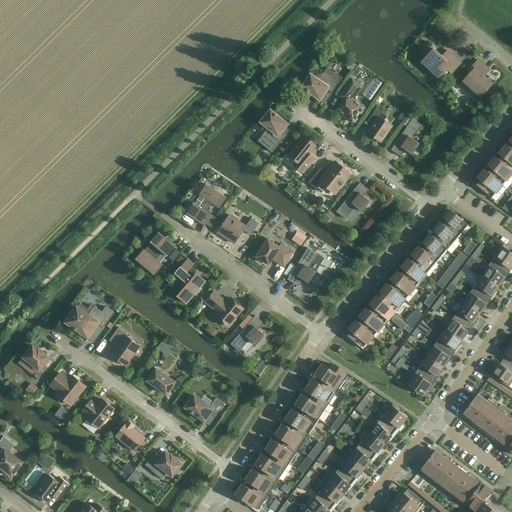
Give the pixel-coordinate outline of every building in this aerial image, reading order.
[(442,57),(433,49),(423,60),(441,76),(447,69),(451,73),(460,64),(446,51),(442,57)] [(487,79),(484,76),(489,71),(477,60),(468,70),(471,72),(465,79),(482,95),(492,84),(492,83),(495,81),(489,76),(487,79)] [(352,72),(357,65),(351,61),(346,68),(352,72)] [(357,76),(361,69),(357,66),(352,73),(357,76)] [(339,82),(342,78),(327,68),(324,71),(318,81),(310,75),(303,86),(301,85),(300,86),(319,100),(326,89),(332,93),(339,82)] [(344,100),(337,109),(346,116),(345,117),(353,123),(360,112),(363,114),(366,109),(364,107),(364,106),(354,99),(363,86),(352,79),(342,93),(346,96),(344,100)] [(372,127),(367,133),(380,142),(392,126),(390,125),(384,120),(379,117),(383,112),(376,108),(368,119),(374,123),(372,127)] [(287,123),(269,109),(268,110),(270,112),(268,114),(266,112),(262,118),(264,119),(262,122),(268,128),(258,141),(272,153),(284,138),(279,133),(287,123)] [(407,116),(402,112),(398,118),(402,121),(407,116)] [(407,127),(396,143),(400,146),(405,150),(412,154),(419,144),(413,139),(422,126),(412,119),(409,117),(404,125),(407,127)] [(303,173),(313,160),(315,158),(310,153),(315,147),(303,136),(288,155),(296,161),(293,165),(303,173)] [(511,150),(508,147),(506,145),(499,153),(501,155),(498,160),(504,166),(511,172),(511,150)] [(504,166),(498,160),(495,158),(489,166),(491,167),(487,172),(494,178),(502,185),(511,173),(511,172),(504,166)] [(351,175),(334,162),(325,173),(320,169),(309,183),(321,192),(326,186),(336,194),(341,186),(342,187),(345,184),(344,183),(351,175)] [(494,178),(487,172),(485,170),(478,178),(480,180),(476,185),(491,198),(502,185),(494,178)] [(193,203),(186,214),(205,226),(206,224),(211,227),(217,218),(212,215),(206,211),(212,203),(219,208),(226,197),(220,193),(209,186),(206,184),(199,194),(200,195),(194,204),(193,203)] [(289,185),(284,190),(291,195),(295,190),(289,185)] [(303,185),(299,190),(303,194),(308,188),(303,185)] [(355,189),(336,212),(345,219),(355,207),(362,212),(370,202),(364,196),(359,193),(355,189)] [(222,207),(217,215),(220,217),(225,209),(222,207)] [(449,230),(457,238),(468,225),(451,210),(444,218),(446,220),(442,224),(449,230)] [(231,216),(229,215),(218,233),(234,244),(243,230),(251,235),(259,223),(251,218),(246,226),(238,221),(237,219),(233,216),(231,216)] [(449,230),(442,224),(440,223),(433,230),(435,232),(432,237),(439,243),(447,250),(457,238),(449,230)] [(167,256),(175,246),(159,232),(151,242),(152,242),(145,251),(144,250),(136,259),(154,275),(162,265),(159,263),(166,255),(167,256)] [(300,232),(294,242),(300,246),(307,236),(300,232)] [(439,243),(432,237),(430,235),(423,243),(425,244),(421,249),(428,255),(436,262),(447,250),(439,243)] [(269,240),(268,240),(260,251),(259,250),(254,257),(261,262),(262,260),(268,264),(274,255),(286,263),(293,252),(281,244),(279,247),(273,244),(273,241),(271,240),(269,240)] [(467,246),(472,250),(476,245),(471,241),(467,246)] [(476,251),(480,254),(486,247),(481,243),(476,251)] [(503,244),(491,262),(509,274),(511,268),(511,256),(511,255),(511,253),(509,251),(511,249),(503,244)] [(468,255),(472,250),(467,246),(463,251),(468,255)] [(428,255),(421,249),(419,247),(412,255),(414,257),(411,261),(418,267),(426,275),(436,262),(428,255)] [(296,267),(290,276),(300,282),(302,279),(309,283),(316,272),(325,259),(318,254),(308,248),(296,267)] [(176,249),(169,257),(173,261),(180,253),(176,249)] [(475,260),(480,254),(476,251),(471,257),(475,260)] [(124,255),(121,259),(127,264),(130,260),(124,255)] [(193,278),(187,272),(194,264),(188,259),(175,274),(187,284),(177,296),(186,304),(194,294),(196,296),(202,289),(200,288),(206,281),(196,273),(193,278)] [(418,267),(411,261),(409,259),(402,267),(404,269),(400,274),(407,280),(415,287),(426,275),(418,267)] [(502,284),(509,274),(491,262),(482,275),(497,285),(499,282),(502,284)] [(452,275),(452,276),(456,271),(451,267),(447,272),(452,275)] [(456,277),(460,280),(465,274),(461,270),(456,277)] [(407,280),(400,274),(398,272),(391,280),(393,281),(390,286),(405,299),(415,287),(407,280)] [(449,281),(452,276),(452,275),(447,272),(443,277),(449,281)] [(494,289),(497,285),(482,275),(473,289),(490,300),(497,291),(494,289)] [(455,286),(460,280),(456,277),(451,283),(455,286)] [(382,293),(378,297),(394,312),(398,307),(405,299),(390,286),(388,284),(381,292),(382,293)] [(483,310),(490,300),(473,289),(464,302),(478,312),(481,309),(483,310)] [(226,304),(223,301),(224,300),(214,292),(205,302),(218,313),(215,316),(228,327),(243,309),(240,306),(240,304),(239,302),(236,301),(234,301),(231,298),(226,304)] [(428,298),(433,302),(437,297),(432,293),(428,298)] [(372,306),(369,310),(384,324),(394,312),(378,297),(377,296),(377,297),(370,304),(372,306)] [(436,302),(440,306),(445,299),(441,296),(436,302)] [(429,307),(433,302),(428,298),(424,303),(429,307)] [(471,307),(464,302),(461,300),(459,299),(450,312),(455,315),(472,327),(479,317),(476,315),(478,312),(471,307)] [(436,312),(440,306),(436,302),(431,309),(436,312)] [(102,311),(94,306),(87,315),(76,307),(74,311),(72,310),(67,317),(69,318),(66,322),(75,328),(75,329),(87,338),(97,324),(103,329),(114,313),(105,306),(102,311)] [(384,324),(369,310),(367,309),(360,317),(362,318),(358,323),(361,325),(373,336),(384,324)] [(396,315),(391,320),(402,329),(407,324),(396,315)] [(472,327),(455,315),(445,329),(460,339),(462,335),(465,337),(472,327)] [(256,345),(265,335),(259,330),(264,323),(255,316),(231,344),(239,352),(250,340),(256,345)] [(412,326),(413,327),(417,322),(412,319),(408,323),(412,326)] [(361,325),(358,323),(356,321),(349,329),(351,331),(347,336),(353,340),(352,340),(362,349),(373,336),(361,325)] [(416,328),(421,331),(426,325),(421,322),(416,328)] [(409,332),(413,327),(412,326),(408,323),(404,329),(409,332)] [(126,366),(140,346),(125,336),(127,333),(119,327),(109,340),(117,346),(111,355),(126,366)] [(416,338),(421,331),(416,328),(412,334),(416,338)] [(458,342),(460,339),(445,329),(436,342),(454,354),(460,344),(458,342)] [(447,364),(454,354),(436,342),(427,355),(442,365),(444,362),(447,364)] [(388,349),(393,353),(397,348),(392,344),(388,349)] [(506,355),(503,359),(508,363),(511,365),(511,346),(509,344),(505,349),(506,350),(508,351),(506,355)] [(23,357),(22,358),(38,371),(34,376),(39,380),(47,370),(42,366),(49,358),(44,354),(45,353),(38,348),(37,349),(33,345),(23,357)] [(339,349),(337,351),(342,354),(344,352),(346,350),(341,346),(339,349)] [(401,358),(406,351),(401,348),(396,354),(401,358)] [(390,358),(393,353),(388,349),(384,354),(390,358)] [(396,354),(391,361),(395,365),(401,358),(396,354)] [(439,369),(442,365),(427,355),(418,369),(435,381),(442,371),(439,369)] [(494,365),(490,371),(493,373),(503,380),(501,382),(509,387),(511,382),(511,365),(508,363),(503,359),(500,364),(497,367),(495,366),(494,365)] [(261,362),(258,366),(263,370),(266,365),(261,362)] [(324,380),(338,389),(349,374),(335,365),(331,370),(322,365),(316,375),(324,380)] [(174,382),(156,368),(147,381),(166,394),(170,388),(175,392),(182,382),(177,378),(174,382)] [(418,369),(406,386),(413,392),(415,390),(418,392),(420,390),(424,393),(427,390),(428,391),(435,381),(418,369)] [(69,380),(60,373),(51,384),(60,392),(58,395),(70,405),(72,402),(74,404),(78,398),(76,397),(85,386),(73,376),(69,380)] [(511,397),(511,393),(489,377),(487,380),(511,397)] [(338,389),(324,380),(321,385),(312,379),(306,390),(313,394),(314,395),(328,404),(338,389)] [(32,396),(38,388),(31,383),(25,390),(32,396)] [(296,404),(296,405),(304,410),(318,419),(328,404),(314,395),(311,400),(310,399),(303,394),(296,404)] [(511,417),(488,399),(486,401),(477,394),(463,413),(472,419),(471,421),(511,452),(511,417)] [(209,407),(194,396),(186,407),(192,411),(191,412),(204,421),(211,411),(216,414),(224,404),(216,398),(209,407)] [(360,403),(365,407),(370,400),(365,396),(360,403)] [(114,409),(102,399),(97,405),(91,400),(82,411),(88,416),(86,418),(99,429),(114,409)] [(361,412),(365,407),(360,403),(356,408),(361,412)] [(380,419),(396,432),(402,425),(401,424),(406,417),(399,411),(400,409),(393,404),(380,419)] [(304,410),(301,415),(293,409),(286,420),(294,425),(308,434),(318,419),(304,410)] [(12,417),(8,423),(13,427),(18,421),(12,417)] [(390,440),(396,432),(380,419),(370,432),(384,444),(388,439),(390,440)] [(135,452),(146,438),(133,428),(135,426),(128,420),(115,436),(135,452)] [(340,429),(346,433),(350,427),(345,423),(340,429)] [(308,434),(294,425),(291,430),(283,424),(276,435),(285,440),(298,449),(308,434)] [(342,438),(346,433),(340,429),(336,434),(342,438)] [(380,449),(384,444),(370,432),(359,444),(360,444),(375,457),(382,450),(380,449)] [(0,466),(12,476),(22,462),(9,452),(15,444),(3,436),(0,440),(0,449),(3,452),(0,454),(0,466)] [(97,437),(92,443),(98,447),(102,441),(97,437)] [(298,449),(285,440),(281,445),(273,439),(266,450),(273,454),(274,455),(289,464),(298,449)] [(369,465),(375,457),(360,444),(359,444),(349,457),(364,469),(368,464),(369,465)] [(321,455),(326,459),(330,453),(325,449),(321,455)] [(99,450),(94,455),(103,462),(107,457),(99,450)] [(478,509),(484,502),(482,501),(491,490),(445,455),(444,457),(435,450),(421,469),(430,475),(428,478),(465,505),(467,503),(477,511),(478,509)] [(170,455),(166,452),(159,460),(153,455),(145,465),(151,470),(162,479),(167,473),(172,477),(182,465),(177,461),(178,460),(171,455),(170,455)] [(256,464),(256,465),(265,470),(279,479),(289,464),(274,455),(271,460),(270,459),(263,454),(256,464)] [(322,464),(326,459),(321,455),(317,460),(322,464)] [(307,456),(304,461),(310,465),(313,460),(307,456)] [(360,474),(364,469),(349,457),(339,469),(355,482),(361,475),(360,474)] [(127,463),(122,469),(129,475),(134,468),(127,463)] [(279,479),(265,470),(261,475),(253,469),(246,480),(255,485),(269,494),(279,479)] [(339,469),(328,482),(343,494),(347,489),(349,490),(355,482),(339,469)] [(133,472),(127,480),(134,485),(140,478),(133,472)] [(56,481),(48,475),(35,493),(47,503),(52,496),(58,500),(69,485),(59,477),(56,481)] [(302,481),(307,485),(311,479),(306,475),(302,481)] [(303,490),(307,485),(302,481),(297,486),(303,490)] [(321,491),(318,494),(334,507),(340,500),(339,499),(343,494),(328,482),(321,491)] [(440,511),(446,511),(410,482),(408,484),(440,511)] [(269,494),(255,485),(251,490),(243,484),(236,495),(258,510),(269,494)] [(284,485),(280,490),(287,495),(291,489),(284,485)] [(395,501),(408,511),(411,511),(422,500),(408,488),(403,494),(402,493),(395,501)] [(330,511),(334,507),(318,494),(308,507),(314,511),(330,511)] [(282,507),(287,511),(291,505),(286,501),(282,507)] [(408,511),(395,501),(388,509),(389,510),(387,511),(408,511)] [(478,509),(482,511),(496,511),(484,502),(478,509)] [(94,509),(86,503),(78,511),(107,511),(97,504),(94,509)]
